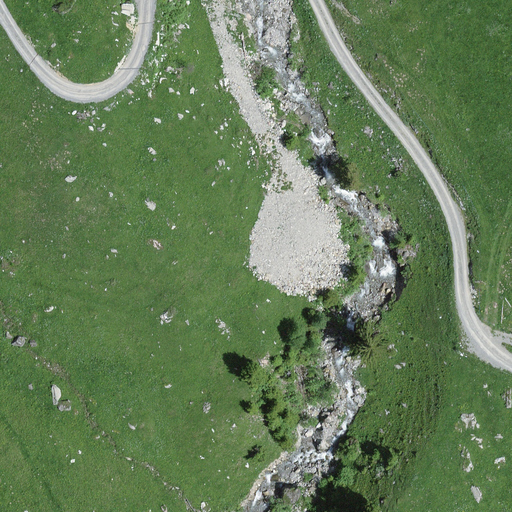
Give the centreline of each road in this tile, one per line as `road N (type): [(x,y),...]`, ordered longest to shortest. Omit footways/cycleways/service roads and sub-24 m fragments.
road 1 (track): [(314,0),(344,57),(444,197),(467,317),(511,366)]
road 2 (track): [(0,13),(51,82),(86,94),(129,71),(146,0)]
